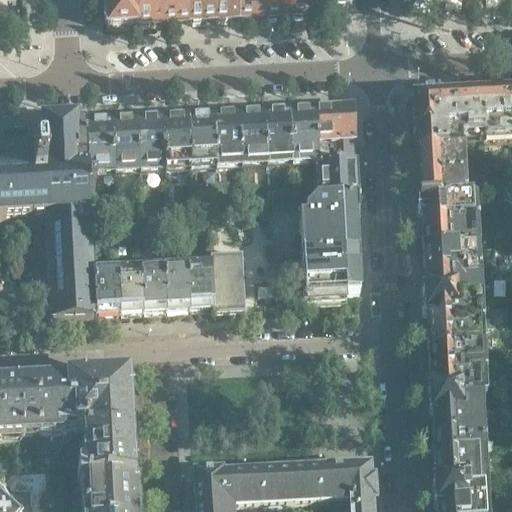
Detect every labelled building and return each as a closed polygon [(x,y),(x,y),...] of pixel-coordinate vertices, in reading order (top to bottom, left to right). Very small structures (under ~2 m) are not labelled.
[(136,32),(133,0),(103,0),(106,33),(136,32)] [(162,28),(160,0),(133,0),(136,32),(148,31),(150,28),(162,28)] [(187,26),(186,0),(160,0),(162,28),(164,27),(164,28),(166,30),(174,29),(175,27),(187,26)] [(213,25),(211,0),(186,0),(187,26),(190,26),(192,28),(199,28),(201,25),(213,25)] [(237,23),(236,0),(211,0),(213,25),(216,25),(218,27),(225,27),(227,24),(237,23)] [(264,22),(262,0),(236,0),(237,23),(241,23),(242,24),(243,26),(251,25),(253,23),(264,22)] [(289,21),(288,0),(262,0),(264,22),(267,22),(269,24),(277,24),(278,21),(289,21)] [(315,22),(314,0),(288,0),(289,21),(293,20),(293,21),(295,23),(315,22)] [(346,20),(344,0),(314,0),(315,22),(346,20)] [(501,11),(500,0),(404,0),(406,16),(501,11)] [(511,0),(500,0),(501,11),(511,10),(511,0)] [(511,145),(511,102),(410,108),(412,147),(417,147),(417,161),(423,161),(456,159),(462,159),(461,149),(466,144),(481,143),(481,148),(511,145)] [(353,147),(352,127),(354,125),(354,116),(351,114),(351,112),(316,113),(314,117),(312,117),(314,149),(353,147)] [(314,149),(312,117),(304,117),(302,114),(287,115),(290,169),(315,167),(315,160),(314,149)] [(290,169),(287,115),(274,116),(272,119),(265,119),(263,118),(265,170),(290,169)] [(265,170),(263,118),(261,120),(259,117),(249,117),(247,121),(239,121),(237,119),(241,171),(265,170)] [(241,171),(237,119),(235,121),(234,118),(224,119),(222,122),(214,123),(212,121),(215,173),(241,171)] [(215,173),(212,121),(211,123),(208,119),(199,120),(197,123),(189,124),(187,122),(185,124),(189,174),(215,173)] [(189,174),(185,124),(183,121),(173,121),(171,125),(163,125),(162,124),(165,176),(189,174)] [(165,176),(162,124),(160,125),(158,122),(147,123),(146,126),(138,127),(136,125),(135,126),(138,177),(165,176)] [(138,177),(135,126),(134,127),(132,124),(122,124),(120,127),(113,128),(111,126),(110,127),(113,178),(138,177)] [(0,223),(45,221),(51,328),(94,326),(94,322),(91,278),(88,202),(93,201),(92,194),(87,195),(86,175),(83,127),(82,127),(82,126),(82,125),(74,126),(73,126),(40,129),(42,155),(28,156),(29,171),(7,172),(8,176),(0,176),(0,223)] [(113,178),(110,127),(109,128),(107,125),(97,126),(95,129),(86,129),(86,126),(83,126),(83,127),(86,175),(96,174),(96,179),(113,178)] [(353,157),(353,147),(314,149),(315,160),(353,157)] [(354,168),(353,157),(315,160),(315,167),(315,170),(354,168)] [(459,206),(456,159),(423,161),(425,195),(419,195),(420,208),(459,206)] [(355,168),(354,168),(315,170),(318,205),(356,203),(356,201),(359,198),(358,189),(355,187),(355,168)] [(276,207),(275,194),(266,195),(266,207),(276,207)] [(356,257),(354,222),(357,222),(356,203),(318,205),(305,221),(305,226),(299,226),(300,240),(301,260),(356,257)] [(252,217),(252,205),(241,205),(242,217),(252,217)] [(228,218),(227,206),(217,206),(217,219),(228,218)] [(471,255),(469,227),(473,227),(472,211),(467,206),(459,206),(420,208),(416,208),(417,221),(420,223),(422,258),(471,255)] [(178,221),(178,209),(167,209),(168,222),(178,221)] [(150,223),(149,210),(140,211),(141,223),(150,223)] [(124,224),(124,212),(115,212),(115,225),(124,224)] [(104,226),(103,213),(96,213),(96,226),(104,226)] [(473,305),(472,277),(476,277),(475,255),(471,255),(422,258),(424,293),(421,295),(421,308),(473,305)] [(358,299),(357,271),(356,257),(301,260),(303,302),(358,299)] [(244,318),(241,260),(209,261),(210,272),(212,316),(212,319),(244,318)] [(165,318),(162,275),(162,268),(148,269),(148,275),(139,276),(141,320),(165,318)] [(212,316),(210,272),(186,273),(188,317),(212,316)] [(188,317),(186,273),(162,275),(165,318),(188,317)] [(141,320),(139,276),(115,277),(118,321),(141,320)] [(118,321),(115,277),(91,278),(94,322),(118,321)] [(475,335),(473,305),(421,308),(422,321),(425,323),(427,358),(476,355),(481,355),(480,335),(475,335)] [(478,384),(476,355),(427,358),(429,393),(426,395),(427,408),(480,405),(483,405),(482,384),(478,384)] [(128,438),(126,384),(80,387),(83,435),(84,435),(84,440),(128,438)] [(83,435),(80,387),(34,389),(37,442),(52,441),(52,438),(68,437),(68,435),(83,435)] [(0,444),(37,442),(34,389),(0,390),(0,444)] [(477,442),(476,424),(481,424),(480,405),(427,408),(428,421),(431,423),(433,453),(483,450),(482,441),(477,442)] [(131,484),(128,438),(84,440),(85,459),(83,459),(84,469),(85,469),(86,487),(131,484)] [(479,481),(479,464),(484,463),(483,450),(433,453),(434,483),(431,486),(432,499),(486,496),(485,481),(479,481)] [(63,465),(70,458),(65,454),(58,461),(63,465)] [(372,511),(370,471),(314,474),(315,478),(269,480),(227,482),(227,479),(194,481),(194,489),(191,491),(192,497),(195,499),(195,511),(372,511)] [(39,474),(9,475),(10,494),(29,493),(30,511),(48,511),(48,489),(47,473),(39,474)] [(132,511),(131,484),(86,487),(87,502),(81,502),(81,511),(132,511)] [(481,511),(486,511),(486,496),(432,499),(432,511),(481,511)]
